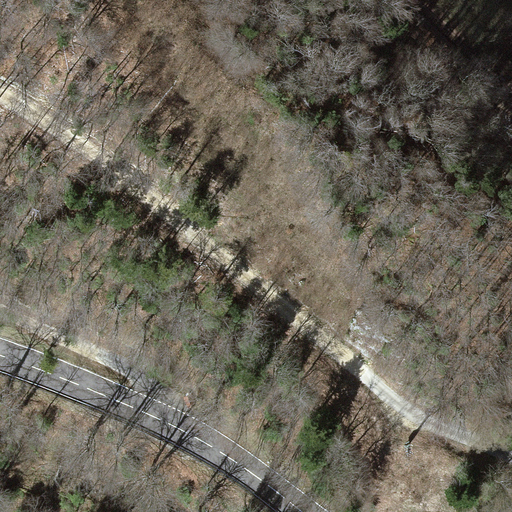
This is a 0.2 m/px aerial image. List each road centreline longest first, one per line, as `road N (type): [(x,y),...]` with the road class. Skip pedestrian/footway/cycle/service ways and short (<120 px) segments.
road 1 (track): [(511,457),(378,393),(62,131),(0,95)]
road 2 (secondary): [(302,511),(173,425),(0,355)]
road 3 (track): [(173,425),(145,380),(0,310)]
road 4 (track): [(415,0),(511,89)]
